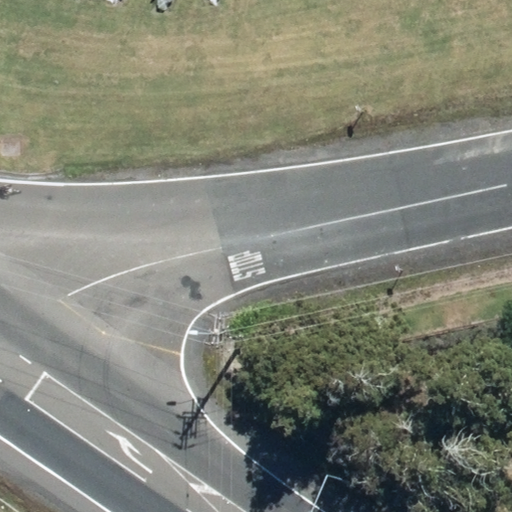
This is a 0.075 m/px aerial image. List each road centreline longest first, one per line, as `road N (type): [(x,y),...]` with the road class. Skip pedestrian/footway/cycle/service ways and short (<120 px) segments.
road 1 (unclassified): [(19,353),(62,297),(208,249),(511,184)]
road 2 (primary): [(268,511),(19,353)]
